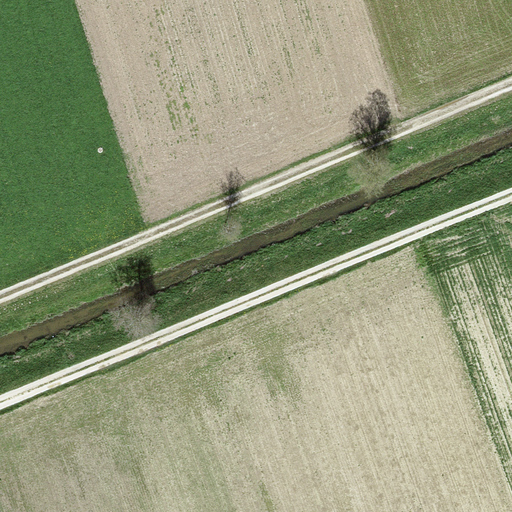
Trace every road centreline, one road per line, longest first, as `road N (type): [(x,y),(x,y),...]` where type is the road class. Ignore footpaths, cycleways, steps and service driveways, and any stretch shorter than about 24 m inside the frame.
road 1 (track): [(0,295),(511,80)]
road 2 (track): [(511,192),(0,402)]
